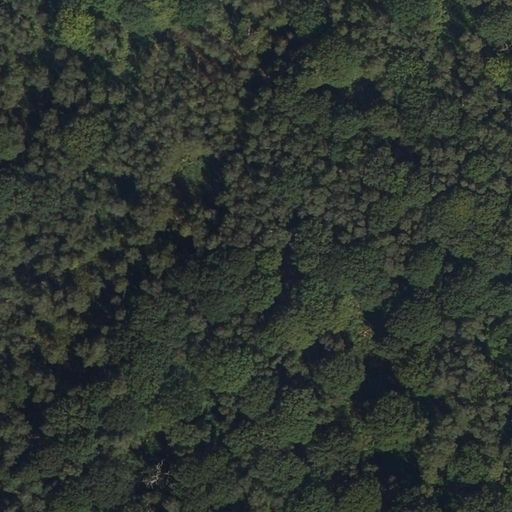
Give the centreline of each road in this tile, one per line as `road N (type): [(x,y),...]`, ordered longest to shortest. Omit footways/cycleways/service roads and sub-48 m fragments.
road 1 (track): [(511,249),(164,0)]
road 2 (track): [(0,410),(322,511)]
